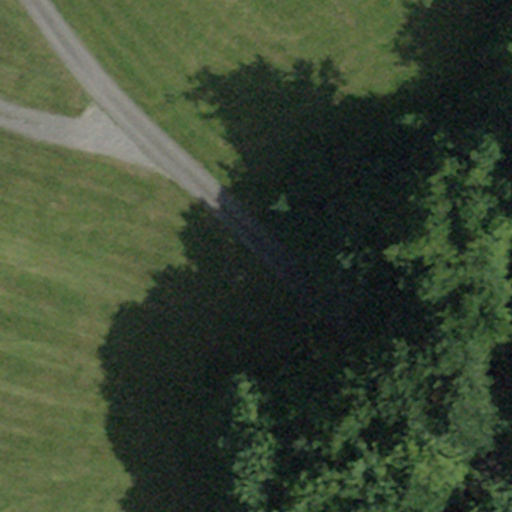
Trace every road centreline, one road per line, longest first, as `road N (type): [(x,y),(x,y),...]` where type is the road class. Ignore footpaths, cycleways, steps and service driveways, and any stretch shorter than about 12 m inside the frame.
road 1 (track): [(501,511),(107,92),(35,0)]
road 2 (track): [(0,109),(155,141)]
